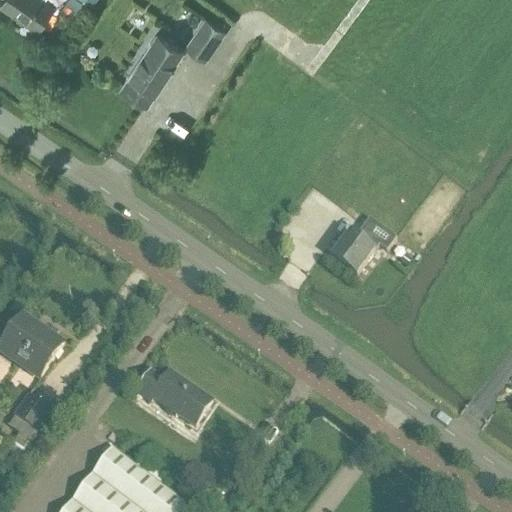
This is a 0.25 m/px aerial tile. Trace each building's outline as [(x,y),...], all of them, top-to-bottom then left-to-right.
[(4,0),(1,5),(38,30),(54,7),(44,0),(4,0)] [(209,65),(229,35),(207,20),(186,50),(209,65)] [(184,52),(158,33),(122,87),(148,105),(184,52)] [(387,255),(396,242),(370,222),(360,235),(366,239),(362,245),(350,236),(332,261),(356,279),(379,249),(387,255)] [(23,317),(5,342),(0,349),(0,354),(27,373),(29,370),(42,379),(64,346),(43,331),(41,333),(34,328),(36,326),(23,317)] [(213,404),(170,374),(164,382),(152,374),(137,395),(150,404),(153,400),(195,429),(213,404)] [(1,463),(12,471),(51,414),(28,399),(15,419),(16,419),(9,429),(19,436),(1,463)] [(66,511),(186,511),(189,509),(166,491),(180,472),(152,450),(137,469),(113,451),(66,511)] [(178,489),(185,494),(192,485),(185,480),(178,489)]
